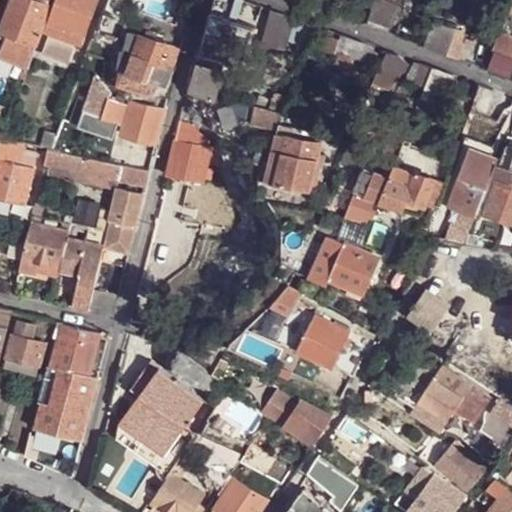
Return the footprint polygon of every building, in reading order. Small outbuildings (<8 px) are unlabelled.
[(36,40),(49,4),(38,0),(12,0),(2,28),(13,32),(36,40)] [(99,0),(52,0),(51,4),(53,4),(47,19),(87,33),(99,0)] [(257,25),(264,6),(247,0),(216,0),(213,12),(257,25)] [(400,2),(394,0),(375,0),(369,18),(390,26),(400,2)] [(299,18),(274,10),(261,47),(288,49),(299,18)] [(257,25),(213,12),(205,41),(201,51),(246,66),(257,25)] [(119,66),(128,69),(142,32),(147,34),(152,21),(135,15),(130,27),(119,66)] [(84,43),(87,33),(47,19),(43,28),(84,43)] [(104,28),(98,26),(93,37),(101,39),(104,28)] [(428,49),(461,60),(468,39),(437,27),(428,49)] [(511,32),(501,29),(493,46),(511,52),(511,32)] [(36,40),(13,32),(2,59),(27,68),(28,65),(17,60),(21,47),(33,51),(36,40)] [(142,32),(128,69),(162,82),(166,84),(180,46),(147,34),(142,32)] [(48,36),(42,52),(70,63),(76,47),(48,36)] [(323,50),(334,55),(334,53),(339,39),(328,36),(323,50)] [(341,36),(339,39),(334,53),(337,54),(350,58),(370,64),(375,55),(363,44),(341,36)] [(381,68),(390,71),(396,55),(387,52),(381,68)] [(350,58),(337,54),(335,62),(348,66),(350,58)] [(390,71),(401,76),(407,66),(396,55),(390,71)] [(199,62),(191,88),(220,99),(228,72),(199,62)] [(412,85),(425,91),(433,69),(423,65),(419,75),(415,74),(412,85)] [(118,80),(153,92),(162,82),(128,69),(119,66),(118,80)] [(390,71),(381,68),(373,87),(386,93),(401,76),(390,71)] [(425,91),(422,100),(432,104),(457,87),(453,75),(433,69),(425,91)] [(130,103),(108,95),(110,93),(112,91),(96,74),(79,125),(114,137),(119,121),(125,123),(130,103)] [(165,108),(131,97),(130,103),(125,123),(122,132),(156,143),(165,108)] [(269,107),(282,111),(284,104),(272,100),(269,107)] [(269,107),(257,104),(252,123),(273,128),(282,111),(269,107)] [(285,111),(284,116),(290,119),(292,113),(285,111)] [(281,132),(327,144),(329,136),(284,123),(281,132)] [(176,140),(203,146),(205,141),(198,129),(180,124),(176,140)] [(0,137),(1,137),(6,139),(9,128),(0,125),(0,137)] [(57,135),(58,134),(46,131),(42,146),(48,148),(51,149),(55,139),(57,135)] [(327,144),(281,132),(268,180),(314,193),(319,170),(327,173),(330,163),(322,161),(327,144)] [(338,147),(340,138),(329,136),(327,144),(338,147)] [(28,201),(38,153),(24,149),(25,144),(6,139),(1,137),(0,141),(0,195),(7,198),(28,201)] [(117,140),(116,151),(151,157),(153,146),(117,140)] [(206,184),(214,150),(203,146),(176,140),(167,175),(206,184)] [(499,163),(498,162),(488,185),(487,185),(478,210),(511,223),(511,144),(508,143),(499,163)] [(51,149),(48,148),(45,163),(74,170),(72,179),(115,189),(117,180),(145,187),(149,172),(60,150),(51,149)] [(475,215),(478,210),(487,185),(499,157),(473,149),(454,208),(475,215)] [(396,166),(416,173),(419,165),(400,158),(396,166)] [(416,173),(435,181),(436,178),(438,171),(419,165),(416,173)] [(416,173),(396,166),(391,178),(389,183),(382,202),(405,211),(405,209),(421,215),(424,206),(405,199),(416,173)] [(389,183),(391,178),(366,167),(346,216),(359,219),(369,221),(373,222),(375,219),(382,202),(389,183)] [(435,181),(416,173),(405,199),(424,206),(426,206),(432,192),(435,181)] [(450,182),(436,178),(432,192),(436,192),(446,193),(450,182)] [(111,220),(109,233),(133,238),(143,195),(119,188),(114,211),(111,220)] [(436,192),(432,205),(443,209),(446,193),(436,192)] [(34,213),(47,215),(50,199),(38,196),(34,213)] [(208,205),(188,200),(186,211),(205,216),(208,205)] [(226,206),(220,225),(240,231),(241,228),(241,224),(241,220),(240,216),(238,211),(237,209),(226,206)] [(111,220),(114,211),(103,210),(99,230),(109,233),(111,220)] [(17,249),(25,251),(31,231),(32,223),(34,214),(34,213),(32,212),(31,212),(27,212),(23,214),(22,215),(20,218),(20,220),(20,224),(22,228),(17,249)] [(345,242),(361,250),(372,226),(354,220),(344,242),(345,242)] [(67,242),(83,245),(84,242),(87,226),(71,222),(69,230),(67,242)] [(47,261),(62,265),(67,242),(69,230),(32,223),(31,231),(25,251),(21,268),(40,273),(40,271),(41,265),(46,266),(47,261)] [(447,237),(464,241),(467,229),(450,224),(447,237)] [(87,226),(84,242),(89,245),(105,249),(109,233),(99,230),(87,226)] [(479,234),(469,232),(465,242),(476,244),(479,234)] [(340,252),(345,242),(344,242),(329,235),(325,244),(340,252)] [(164,239),(154,237),(152,236),(149,249),(161,252),(164,239)] [(329,277),(365,293),(381,259),(361,250),(345,242),(340,252),(329,277)] [(89,245),(85,258),(101,262),(105,249),(89,245)] [(73,306),(89,310),(94,289),(101,262),(85,258),(73,306)] [(41,265),(40,271),(59,275),(62,265),(47,261),(46,266),(41,265)] [(14,292),(22,294),(23,287),(17,285),(14,292)] [(301,291),(287,285),(275,300),(292,309),(301,291)] [(89,310),(114,317),(119,295),(94,289),(89,310)] [(451,304),(426,289),(410,314),(434,329),(451,304)] [(292,309),(275,300),(272,303),(290,313),(292,309)] [(0,307),(0,357),(12,310),(0,307)] [(316,314),(299,350),(334,366),(335,365),(343,346),(351,330),(316,314)] [(20,319),(17,335),(32,337),(35,323),(20,319)] [(62,324),(52,368),(91,376),(100,333),(62,324)] [(40,363),(45,342),(32,337),(17,335),(13,334),(8,355),(40,363)] [(343,346),(335,365),(353,373),(362,354),(343,346)] [(40,363),(8,355),(6,371),(36,378),(40,363)] [(138,396),(119,423),(164,455),(203,402),(148,363),(128,389),(138,396)] [(449,390),(457,376),(441,366),(433,380),(449,390)] [(82,438),(98,378),(91,376),(52,368),(48,368),(40,401),(42,401),(36,426),(82,438)] [(419,402),(431,382),(418,373),(405,393),(419,402)] [(462,398),(456,406),(475,417),(488,396),(457,376),(449,390),(462,398)] [(419,402),(419,403),(447,421),(456,406),(462,398),(449,390),(433,380),(431,382),(419,402)] [(286,391),(277,387),(269,400),(291,414),(299,401),(301,399),(286,391)] [(511,398),(502,392),(491,411),(507,421),(511,413),(511,398)] [(334,413),(301,399),(299,401),(328,420),(334,413)] [(291,414),(269,400),(262,409),(284,424),(291,414)] [(315,443),(328,420),(299,401),(291,414),(284,424),(315,443)] [(419,403),(412,414),(440,432),(447,421),(419,403)] [(346,419),(362,430),(366,423),(350,412),(346,419)] [(378,430),(366,423),(362,430),(355,439),(367,446),(378,430)] [(471,453),(455,475),(463,481),(467,485),(471,488),(488,466),(471,453)] [(427,466),(414,457),(405,469),(417,478),(427,466)] [(317,459),(308,473),(335,493),(333,496),(345,503),(357,488),(317,459)] [(188,464),(180,460),(170,473),(178,478),(188,464)] [(400,502),(410,509),(439,474),(427,466),(417,478),(400,502)] [(211,502),(216,505),(237,475),(233,471),(211,502)] [(191,511),(198,504),(204,495),(178,478),(170,473),(166,481),(151,501),(169,511),(191,511)] [(414,511),(454,511),(468,495),(439,474),(410,509),(414,511)] [(259,511),(269,499),(237,475),(216,505),(226,511),(259,511)] [(499,498),(511,484),(502,478),(490,491),(499,498)] [(511,511),(511,484),(499,498),(488,511),(511,511)] [(291,511),(333,511),(306,491),(291,511)] [(226,511),(216,505),(211,502),(203,511),(226,511)]
